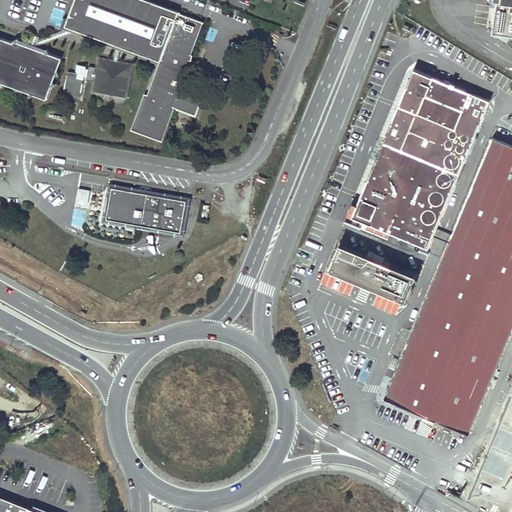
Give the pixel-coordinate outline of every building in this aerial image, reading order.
[(67,17),(65,23),(108,39),(109,37),(118,41),(118,42),(161,59),(159,65),(148,93),(145,92),(132,129),(159,139),(172,105),(195,114),(201,99),(182,92),(189,67),(191,60),(193,54),(189,53),(202,21),(179,12),(180,10),(151,0),(70,0),(73,2),(69,13),(67,17)] [(511,0),(495,0),(492,29),(511,31),(511,0)] [(113,63),(117,63),(120,50),(159,65),(161,59),(118,42),(118,41),(109,37),(108,39),(65,23),(67,17),(64,16),(60,27),(64,29),(39,39),(40,35),(33,33),(29,44),(36,46),(36,45),(71,31),(115,48),(113,63)] [(58,69),(63,56),(50,52),(47,47),(46,50),(36,46),(29,44),(19,40),(20,36),(16,37),(15,39),(0,33),(0,83),(2,85),(3,82),(32,93),(31,96),(37,94),(47,98),(52,86),(56,83),(53,82),(57,72),(59,73),(58,69)] [(123,93),(129,66),(117,63),(113,63),(100,60),(99,65),(97,65),(96,67),(90,66),(89,69),(86,69),(87,65),(76,63),(74,72),(74,74),(67,73),(63,90),(81,93),(85,74),(88,75),(87,77),(94,78),(93,81),(96,82),(94,87),(123,93)] [(189,67),(196,69),(198,61),(191,60),(189,67)] [(488,99),(413,68),(374,163),(369,174),(357,204),(356,208),(350,206),(345,218),(357,223),(359,218),(389,231),(427,246),(488,99)] [(511,145),(493,137),(385,398),(468,433),(499,359),(507,340),(511,327),(511,145)] [(374,163),(366,160),(361,170),(369,174),(374,163)] [(104,215),(109,187),(107,182),(99,221),(104,215)] [(188,197),(107,182),(109,187),(140,192),(140,191),(144,192),(144,193),(165,197),(165,196),(169,197),(169,198),(183,200),(188,197)] [(140,192),(109,187),(104,215),(114,221),(178,232),(179,224),(182,225),(185,216),(181,215),(183,200),(169,198),(169,197),(165,196),(165,197),(144,193),(144,192),(140,191),(140,192)] [(86,190),(77,188),(75,200),(84,202),(86,190)] [(71,226),(84,229),(88,210),(75,208),(71,226)] [(91,210),(90,218),(99,219),(100,211),(91,210)] [(114,221),(104,215),(99,221),(181,236),(178,232),(114,221)] [(387,236),(389,231),(359,218),(357,223),(387,236)] [(116,236),(123,237),(124,228),(117,227),(116,236)] [(368,262),(336,249),(327,270),(362,284),(369,287),(404,301),(413,280),(375,265),(368,262)] [(326,276),(360,290),(362,284),(327,270),(326,273),(328,273),(326,276)] [(199,274),(194,277),(197,282),(202,279),(199,274)] [(404,301),(369,287),(367,293),(401,307),(402,304),(403,304),(404,301)] [(511,342),(507,340),(499,359),(504,361),(511,342)] [(367,383),(373,359),(356,354),(353,366),(356,367),(353,379),(367,383)] [(41,438),(51,434),(46,423),(36,427),(41,438)] [(39,511),(24,506),(0,496),(0,511),(39,511)]
